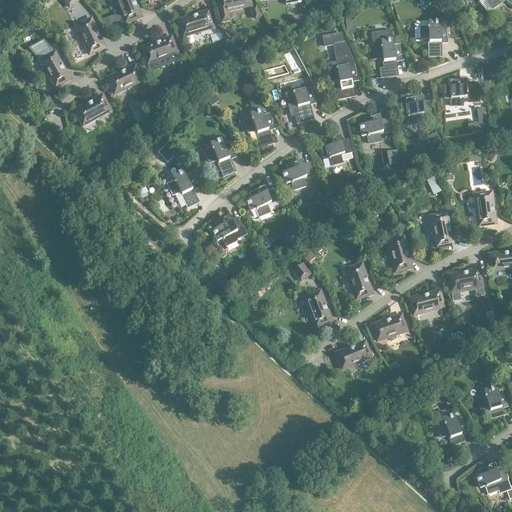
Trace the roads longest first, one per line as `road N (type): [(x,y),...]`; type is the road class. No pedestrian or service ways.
road 1 (residential): [(182,235),(263,167),(359,105),(511,49)]
road 2 (residential): [(313,358),(404,288),(511,233)]
road 3 (residential): [(52,117),(112,56),(189,0)]
